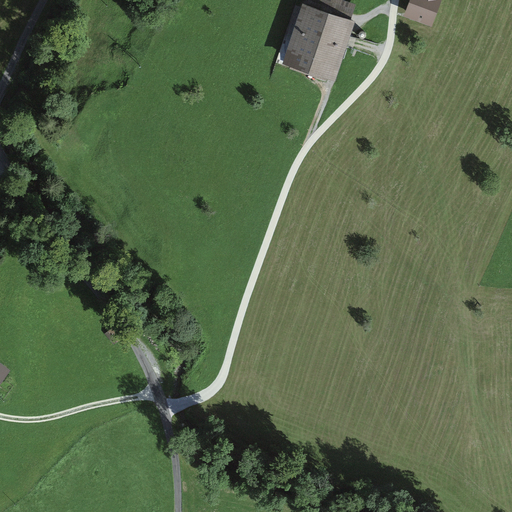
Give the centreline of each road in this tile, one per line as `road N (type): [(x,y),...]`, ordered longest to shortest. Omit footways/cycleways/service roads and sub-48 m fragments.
road 1 (unclassified): [(180,511),(165,410),(111,285),(0,158)]
road 2 (track): [(394,0),(352,27),(309,144)]
